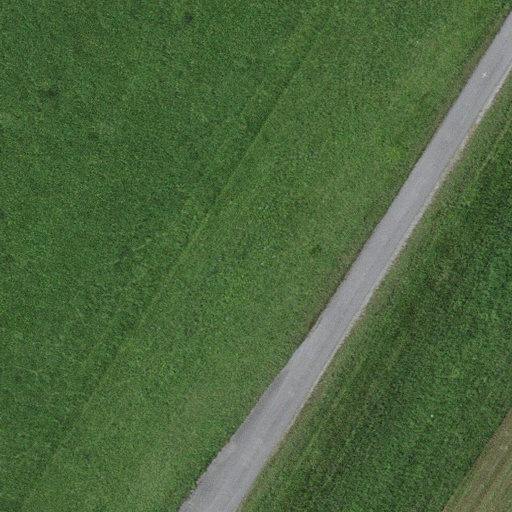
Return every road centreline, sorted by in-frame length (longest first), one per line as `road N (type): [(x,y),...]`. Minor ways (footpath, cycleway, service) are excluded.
road 1 (track): [(235,511),(511,52)]
road 2 (track): [(326,364),(207,511)]
